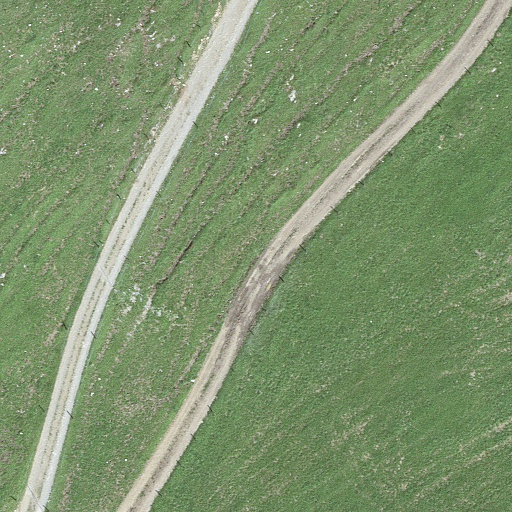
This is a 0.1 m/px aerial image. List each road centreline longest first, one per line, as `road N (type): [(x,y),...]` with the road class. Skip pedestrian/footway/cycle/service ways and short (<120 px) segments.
road 1 (track): [(130,511),(289,246),(504,0)]
road 2 (track): [(242,0),(99,287),(29,511)]
